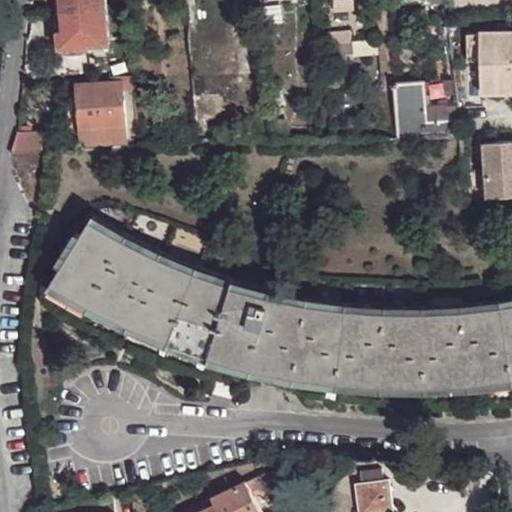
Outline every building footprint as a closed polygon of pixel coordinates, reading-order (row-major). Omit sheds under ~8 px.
[(57,0),(60,50),(110,46),(107,0),(57,0)] [(511,28),(486,30),(486,31),(486,36),(511,35),(511,28)] [(511,35),(486,36),(486,31),(472,32),(473,59),(487,59),(487,90),(511,89),(511,35)] [(342,41),(325,43),(326,46),(327,56),(343,55),(342,41)] [(327,56),(328,69),(344,68),(343,55),(327,56)] [(133,75),(112,77),(111,85),(123,84),(123,91),(134,90),(133,75)] [(396,83),(400,135),(428,133),(428,119),(426,81),(396,83)] [(123,84),(111,85),(78,86),(80,130),(82,130),(99,129),(100,147),(125,146),(125,128),(123,91),(123,84)] [(198,141),(221,139),(218,96),(194,98),(198,141)] [(400,138),(460,136),(463,135),(461,117),(428,119),(428,133),(400,135),(400,138)] [(84,147),(100,147),(99,129),(82,130),(84,147)] [(20,133),(14,152),(39,151),(38,133),(20,133)] [(511,196),(511,139),(486,142),(490,198),(511,196)] [(99,213),(96,218),(130,238),(133,233),(99,213)] [(469,308),(431,311),(391,310),(353,307),(315,302),(277,294),(238,283),(202,270),(166,256),(130,238),(96,218),(56,282),(95,304),(135,324),(176,341),(216,355),(259,367),(303,376),(346,382),(388,384),(433,385),(476,383),(511,378),(511,303),(508,304),(469,308)] [(133,233),(130,238),(166,256),(169,250),(133,233)] [(169,250),(166,256),(202,270),(204,265),(169,250)] [(204,265),(202,270),(238,283),(240,277),(204,265)] [(240,277),(238,283),(277,294),(278,288),(240,277)] [(95,304),(56,282),(54,287),(92,309),(95,304)] [(278,288),(277,294),(315,302),(317,296),(278,288)] [(317,296),(315,302),(353,307),(353,301),(317,296)] [(468,302),(469,308),(508,304),(507,297),(468,302)] [(353,307),(391,310),(391,304),(353,301),(353,307)] [(430,304),(431,311),(469,308),(468,302),(430,304)] [(133,329),(135,324),(95,304),(92,309),(133,329)] [(174,346),(176,341),(135,324),(133,329),(174,346)] [(214,360),(216,355),(176,341),(174,346),(214,360)] [(258,372),(259,367),(216,355),(214,360),(258,372)] [(302,382),(303,376),(259,367),(258,372),(302,382)] [(302,382),(258,372),(256,381),(301,390),(302,382)] [(345,388),(346,382),(303,376),(302,382),(345,388)] [(511,384),(511,378),(476,383),(476,388),(511,384)] [(388,391),(388,384),(346,382),(345,388),(388,391)] [(476,388),(476,383),(433,385),(433,391),(476,388)] [(279,478),(274,468),(249,480),(254,491),(279,478)] [(405,511),(396,504),(393,472),(360,475),(364,508),(379,506),(379,511),(405,511)] [(264,511),(254,491),(249,480),(211,499),(214,506),(201,511),(264,511)] [(201,511),(214,506),(211,499),(184,511),(201,511)]
